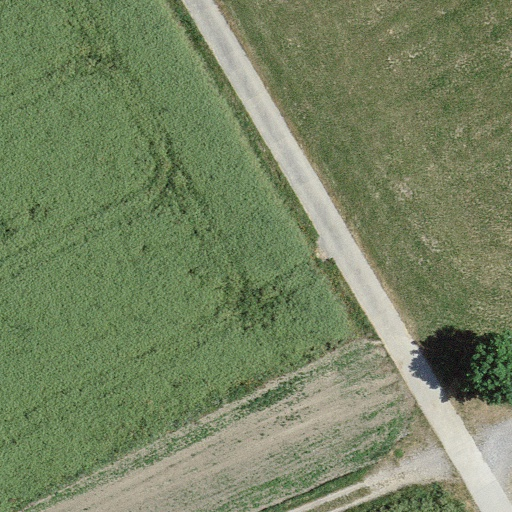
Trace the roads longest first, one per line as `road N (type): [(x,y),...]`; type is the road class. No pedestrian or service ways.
road 1 (track): [(496,511),(194,0)]
road 2 (track): [(511,429),(298,511)]
